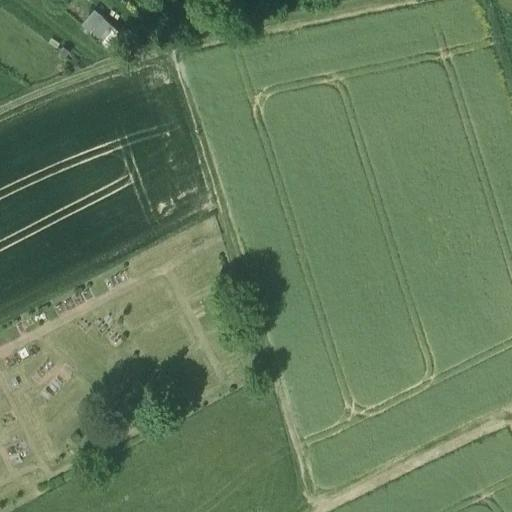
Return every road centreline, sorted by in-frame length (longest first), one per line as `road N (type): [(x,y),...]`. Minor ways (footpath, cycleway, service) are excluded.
road 1 (track): [(385,0),(187,42),(0,112)]
road 2 (track): [(511,415),(316,511)]
